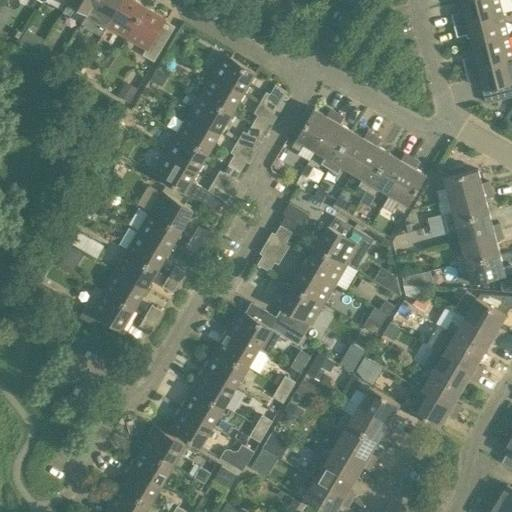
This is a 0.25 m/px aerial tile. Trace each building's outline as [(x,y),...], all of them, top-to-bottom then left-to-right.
[(82,23),(95,0),(69,0),(68,2),(62,12),(82,23)] [(107,25),(122,0),(95,0),(82,23),(101,35),(107,25)] [(135,0),(122,0),(107,25),(127,37),(145,6),(135,0)] [(454,25),(502,13),(498,0),(461,0),(464,10),(451,14),(454,25)] [(165,18),(145,6),(127,37),(146,48),(142,54),(154,61),(164,44),(153,38),(165,18)] [(473,44),(508,35),(502,13),(454,25),(457,36),(470,33),(473,44)] [(465,69),(511,57),(511,51),(508,35),(473,44),(476,55),(462,58),(465,69)] [(224,53),(212,74),(243,92),(255,72),(224,53)] [(511,81),(511,57),(465,69),(468,80),(481,77),(484,89),(482,89),(485,102),(511,94),(509,83),(511,81)] [(164,74),(157,70),(152,78),(159,83),(164,74)] [(243,92),(212,74),(200,93),(232,112),(243,92)] [(118,95),(128,101),(136,88),(126,82),(118,95)] [(279,113),(285,103),(266,91),(260,102),(279,113)] [(232,112),(200,93),(189,113),(220,131),(232,112)] [(254,113),(257,115),(269,123),(272,124),(279,113),(260,102),(254,113)] [(305,143),(315,149),(336,113),(329,109),(326,115),(314,108),(291,146),(285,142),(274,161),(286,168),(297,149),(300,151),(305,143)] [(177,132),(209,151),(220,131),(189,113),(177,132)] [(343,117),(336,113),(315,149),(325,155),(321,163),(329,168),(351,130),(340,123),(343,117)] [(123,128),(116,124),(112,122),(108,129),(118,135),(123,128)] [(247,133),(259,140),(264,131),(252,124),(247,133)] [(363,137),(351,130),(329,168),(337,173),(342,165),(352,171),(373,135),(366,131),(363,137)] [(236,141),(230,152),(249,163),(255,153),(262,142),(259,140),(247,133),(242,131),(236,141)] [(166,152),(197,171),(209,151),(177,132),(166,152)] [(358,185),(366,190),(388,152),(377,145),(380,139),(373,135),(352,171),(363,177),(358,185)] [(217,209),(223,200),(191,181),(197,171),(166,152),(154,172),(205,203),(206,202),(217,209)] [(388,152),(366,190),(374,195),(379,187),(389,193),(411,157),(404,153),(400,159),(388,152)] [(418,161),(411,157),(389,193),(400,199),(395,207),(404,212),(426,174),(414,167),(418,161)] [(435,179),(437,189),(440,201),(449,199),(490,188),(488,180),(481,182),(478,168),(435,179)] [(238,182),(235,180),(224,172),(219,170),(213,180),(232,192),(238,182)] [(143,207),(151,187),(141,184),(134,204),(143,207)] [(317,188),(313,196),(321,200),(325,193),(317,188)] [(443,213),(446,222),(488,211),(485,198),(492,196),(490,188),(449,199),(452,210),(443,213)] [(161,191),(149,211),(181,230),(193,209),(161,191)] [(342,209),(347,201),(338,197),(334,204),(342,209)] [(181,230),(149,211),(138,230),(169,249),(181,230)] [(457,229),(460,241),(501,230),(499,222),(492,224),(488,211),(446,222),(448,231),(457,229)] [(439,212),(423,216),(428,234),(444,230),(439,212)] [(301,224),(286,215),(281,224),(295,233),(301,224)] [(328,225),(327,225),(315,245),(346,263),(355,269),(373,238),(334,215),(328,225)] [(209,232),(198,226),(192,237),(202,243),(209,232)] [(74,230),(68,244),(94,255),(100,242),(74,230)] [(126,250),(157,269),(169,249),(138,230),(126,250)] [(454,254),(457,264),(499,253),(496,240),(503,238),(501,230),(460,241),(463,252),(454,254)] [(284,253),(290,243),(272,232),(266,243),(284,253)] [(186,247),(196,253),(202,243),(192,237),(186,247)] [(266,243),(259,253),(278,264),(284,253),(266,243)] [(71,268),(79,251),(65,245),(57,261),(71,268)] [(346,263),(315,245),(304,265),(335,283),(346,263)] [(115,270),(146,288),(157,269),(126,250),(115,270)] [(503,266),(499,253),(457,264),(459,273),(468,271),(471,283),(511,272),(510,264),(503,266)] [(185,272),(175,265),(169,276),(179,282),(185,272)] [(292,284),(323,303),(335,283),(304,265),(292,284)] [(373,279),(387,288),(395,275),(381,266),(373,279)] [(146,288),(115,270),(103,289),(134,308),(146,288)] [(163,287),(173,292),(179,282),(169,276),(163,287)] [(294,327),(304,333),(323,303),(292,284),(292,285),(288,283),(283,283),(279,291),(284,298),(280,304),(300,317),(294,326),(294,327)] [(417,297),(420,298),(422,286),(402,284),(405,294),(417,297)] [(84,304),(86,305),(79,316),(113,337),(119,326),(122,328),(134,308),(103,289),(102,292),(95,287),(84,304)] [(466,290),(454,309),(465,315),(501,337),(505,330),(499,326),(509,308),(511,308),(511,295),(480,293),(477,297),(466,290)] [(429,300),(420,298),(417,297),(413,303),(424,310),(429,300)] [(162,311),(151,305),(145,315),(156,321),(162,311)] [(277,316),(271,327),(239,308),(227,329),(259,347),(269,353),(281,333),(288,337),(294,327),(294,326),(277,316)] [(139,325),(150,331),(156,321),(145,315),(139,325)] [(497,344),(501,337),(465,315),(458,326),(450,321),(446,329),(484,352),(490,340),(497,344)] [(394,339),(401,328),(391,322),(384,333),(394,339)] [(216,348),(247,367),(259,347),(227,329),(216,348)] [(483,367),(477,363),(484,352),(446,329),(441,337),(449,342),(443,352),(479,374),(483,367)] [(204,368),(236,386),(247,367),(216,348),(204,368)] [(286,366),(298,371),(306,353),(293,348),(286,366)] [(434,349),(428,358),(424,366),(461,389),(468,377),(475,381),(479,374),(443,352),(442,354),(434,349)] [(319,371),(328,357),(318,352),(306,372),(316,378),(320,372),(319,371)] [(419,374),(427,379),(420,390),(457,411),(461,404),(455,400),(461,389),(424,366),(419,374)] [(236,386),(204,368),(193,387),(224,406),(236,386)] [(284,375),(278,386),(289,392),(295,381),(284,375)] [(364,393),(358,404),(395,425),(399,418),(392,414),(400,402),(362,380),(356,389),(364,393)] [(283,402),(289,392),(278,386),(272,396),(283,402)] [(181,407),(212,426),(224,406),(193,387),(181,407)] [(453,418),(457,411),(420,390),(414,400),(406,395),(401,404),(439,426),(446,414),(453,418)] [(299,417),(304,409),(291,401),(286,410),(299,417)] [(390,432),(395,425),(358,404),(352,414),(344,409),(339,418),(377,440),(384,428),(390,432)] [(200,446),(212,426),(181,407),(169,427),(200,446)] [(286,424),(293,422),(296,417),(287,412),(282,421),(286,424)] [(262,415),(256,425),(265,431),(271,421),(262,415)] [(370,452),(377,440),(339,418),(335,426),(342,431),(336,441),(373,462),(377,455),(370,452)] [(154,425),(142,446),(173,464),(185,444),(154,425)] [(259,441),(265,431),(256,425),(249,435),(259,441)] [(260,450),(279,461),(289,443),(270,432),(260,450)] [(368,469),(373,462),(336,441),(330,451),(322,447),(317,455),(355,477),(362,466),(368,469)] [(173,464),(142,446),(130,465),(162,484),(173,464)] [(249,460),(238,454),(232,465),(242,472),(249,460)] [(348,489),(355,477),(317,455),(306,474),(314,478),(351,500),(355,493),(348,489)] [(162,484),(130,465),(119,485),(150,503),(162,484)] [(204,483),(210,473),(200,466),(193,477),(204,483)] [(228,489),(237,475),(221,466),(213,480),(228,489)] [(347,507),(351,500),(314,478),(308,489),(300,484),(295,493),(327,511),(334,511),(340,503),(347,507)] [(511,511),(511,487),(506,484),(495,503),(510,511),(511,511)] [(144,511),(150,503),(119,485),(107,505),(118,511),(144,511)] [(227,503),(221,511),(232,511),(236,508),(227,503)] [(510,511),(495,503),(489,511),(510,511)]
